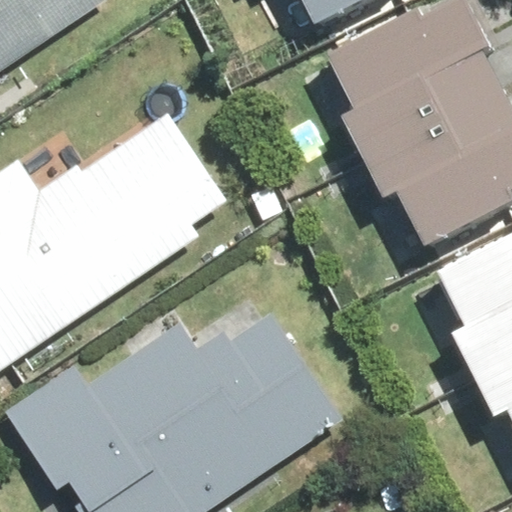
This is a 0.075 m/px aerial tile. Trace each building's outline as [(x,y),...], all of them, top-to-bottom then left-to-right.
[(0,0),(0,75),(113,0),(0,0)] [(313,0),(324,21),(368,0),(313,0)] [(429,7),(340,49),(366,104),(354,110),(373,151),(511,86),(493,47),(501,44),(479,0),(462,0),(433,14),(429,7)] [(511,87),(511,86),(373,151),(393,194),(407,187),(433,241),(511,202),(511,87)] [(19,169),(15,162),(0,172),(0,381),(5,388),(199,243),(187,228),(228,197),(164,113),(92,166),(66,133),(19,169)] [(511,236),(449,266),(476,322),(463,328),(483,369),(511,355),(511,236)] [(84,387),(75,372),(0,418),(51,499),(64,490),(77,511),(198,511),(267,469),(258,452),(325,409),(267,315),(192,361),(173,331),(84,387)] [(511,355),(483,369),(503,411),(511,406),(511,355)]
